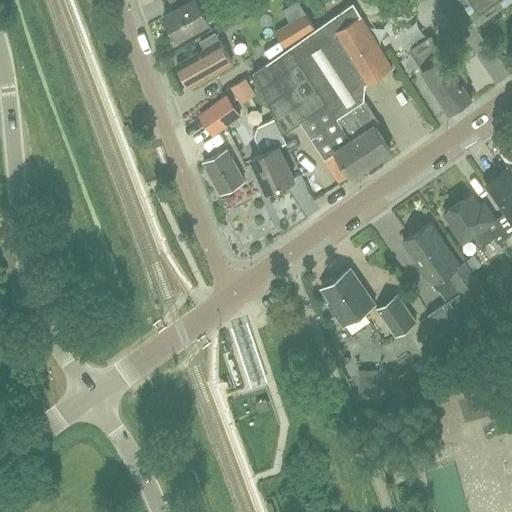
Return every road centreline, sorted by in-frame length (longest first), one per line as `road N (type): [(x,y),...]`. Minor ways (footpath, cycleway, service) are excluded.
road 1 (unclassified): [(89,395),(31,296),(0,49)]
road 2 (tertiary): [(230,299),(511,95)]
road 3 (residential): [(230,299),(116,0)]
road 4 (tertiary): [(89,395),(230,299)]
road 5 (unclassified): [(159,511),(89,395)]
